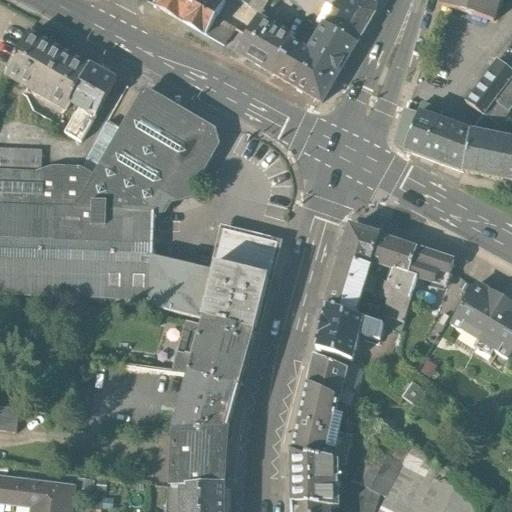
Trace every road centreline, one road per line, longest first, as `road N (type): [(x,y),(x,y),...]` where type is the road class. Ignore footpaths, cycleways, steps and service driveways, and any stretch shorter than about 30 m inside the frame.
road 1 (tertiary): [(348,155),(303,264),(258,474),(258,511)]
road 2 (primary): [(348,155),(107,29)]
road 3 (primary): [(511,242),(348,155)]
road 4 (tertiary): [(348,155),(412,0)]
